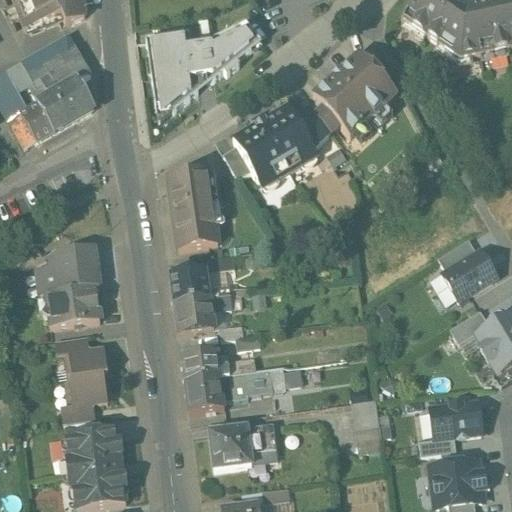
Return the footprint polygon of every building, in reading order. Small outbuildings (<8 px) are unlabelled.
[(11,0),(24,32),(60,16),(65,28),(85,21),(83,0),(11,0)] [(511,0),(484,0),(470,3),(469,0),(417,0),(401,24),(438,49),(460,64),(511,52),(511,0)] [(189,39),(146,45),(158,129),(224,77),(226,80),(240,70),(237,67),(261,48),(247,29),(212,46),(191,49),(189,39)] [(66,40),(21,67),(33,88),(35,92),(42,88),(50,101),(38,109),(54,136),(92,114),(76,88),(90,80),(66,40)] [(511,52),(460,64),(438,49),(427,67),(454,85),(511,72),(511,52)] [(359,58),(313,100),(323,112),(339,130),(350,142),(394,102),(379,85),(382,83),(359,58)] [(33,88),(21,67),(2,77),(14,99),(33,88)] [(2,77),(0,78),(0,107),(14,99),(2,77)] [(25,116),(14,99),(0,107),(0,111),(24,154),(36,147),(20,119),(25,116)] [(25,116),(20,119),(36,147),(54,136),(38,109),(25,116)] [(301,132),(288,112),(266,125),(265,124),(255,130),(256,131),(233,144),(237,151),(251,175),(258,187),(274,178),(277,184),(280,182),(301,169),(298,164),(314,155),(313,153),(301,132)] [(339,130),(323,112),(314,120),(330,138),(339,130)] [(330,138),(314,120),(301,132),(313,153),(330,138)] [(330,138),(313,153),(314,155),(298,164),(301,169),(280,182),(290,199),(315,185),(325,202),(345,190),(335,173),(351,163),(350,160),(330,138)] [(251,175),(237,151),(223,159),(237,183),(251,175)] [(435,157),(427,162),(434,174),(443,169),(435,157)] [(207,179),(169,184),(179,254),(217,249),(207,179)] [(94,252),(63,256),(64,259),(58,259),(50,264),(50,271),(36,273),(40,300),(48,299),(95,292),(99,292),(94,252)] [(492,286),(477,262),(442,284),(458,308),(492,286)] [(203,277),(169,280),(173,310),(208,305),(206,291),(203,277)] [(226,289),(206,291),(208,305),(229,302),(226,289)] [(95,292),(48,299),(50,310),(43,319),(48,323),(50,333),(99,326),(98,315),(96,298),(96,299),(95,292)] [(229,302),(208,305),(210,317),(230,314),(229,302)] [(208,305),(173,310),(177,341),(213,336),(210,317),(208,305)] [(480,317),(449,336),(459,351),(484,336),(483,335),(489,332),(480,317)] [(511,317),(489,332),(483,335),(484,336),(490,347),(480,353),(488,366),(490,364),(497,376),(511,367),(511,317)] [(87,341),(55,346),(57,362),(68,360),(68,359),(89,356),(87,341)] [(89,356),(68,359),(68,360),(72,385),(72,386),(107,381),(108,381),(111,381),(110,369),(106,370),(104,354),(89,356)] [(216,359),(181,364),(184,387),(219,382),(216,359)] [(242,366),(231,367),(222,373),(223,382),(243,379),(242,366)] [(107,381),(72,386),(72,385),(68,386),(72,412),(72,413),(93,410),(107,408),(105,392),(109,391),(108,381),(107,381)] [(219,382),(184,387),(188,421),(222,416),(219,382)] [(360,455),(385,454),(383,403),(358,404),(360,455)] [(477,409),(430,415),(434,446),(434,447),(454,444),(482,440),(477,409)] [(72,412),(61,414),(63,429),(95,425),(93,410),(72,413),(72,412)] [(270,433),(206,441),(210,478),(248,473),(248,470),(274,467),(270,433)] [(116,434),(66,441),(69,464),(68,464),(66,466),(70,490),(72,492),(73,492),(75,511),(97,511),(125,508),(124,494),(125,494),(126,492),(125,484),(123,482),(122,482),(119,461),(120,460),(122,458),(121,450),(119,448),(118,448),(116,434)] [(454,444),(434,447),(434,446),(418,448),(420,463),(441,460),(456,458),(454,444)] [(456,458),(441,460),(442,472),(468,469),(467,457),(456,458)] [(442,472),(431,474),(435,511),(449,511),(474,509),(482,507),(480,496),(489,494),(487,478),(478,480),(476,468),(468,469),(442,472)] [(70,490),(30,496),(32,511),(75,511),(73,492),(72,492),(70,490)] [(286,494),(261,498),(263,511),(288,507),(286,494)]
